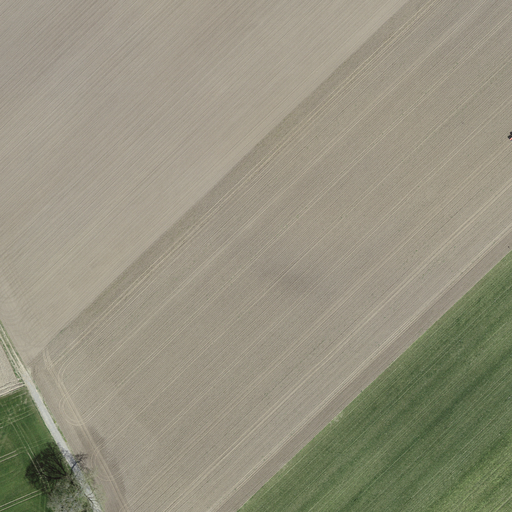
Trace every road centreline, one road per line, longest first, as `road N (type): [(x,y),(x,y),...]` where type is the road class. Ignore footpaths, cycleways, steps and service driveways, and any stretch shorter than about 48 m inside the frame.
road 1 (track): [(241,511),(511,256)]
road 2 (track): [(97,511),(0,331)]
